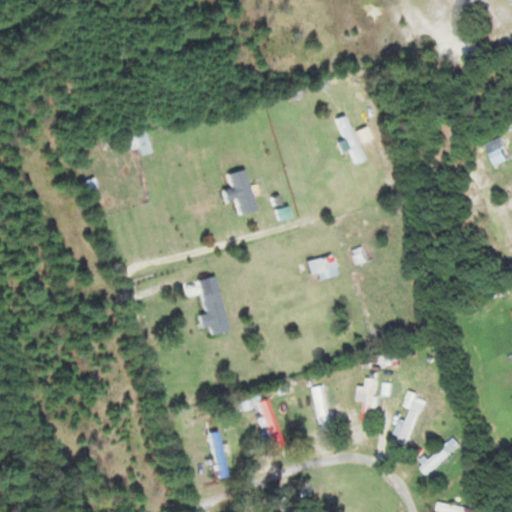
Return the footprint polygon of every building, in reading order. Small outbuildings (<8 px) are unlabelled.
[(239,212),(250,208),(236,168),(226,171),(239,212)] [(211,332),(228,328),(217,288),(200,293),(211,332)] [(381,378),(369,376),(362,418),(375,420),(381,378)] [(334,424),(325,384),(313,386),(322,427),(334,424)] [(252,403),(260,427),(265,425),(273,446),(283,442),(267,397),(252,403)] [(427,404),(416,399),(398,439),(408,444),(427,404)] [(208,433),(214,468),(226,466),(219,430),(208,433)] [(422,467),(429,474),(462,441),(455,434),(422,467)]
